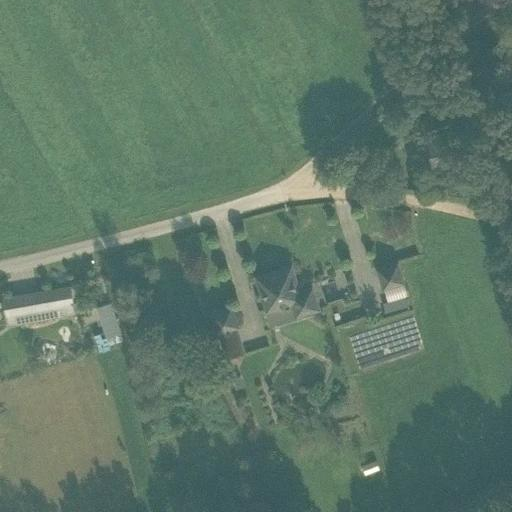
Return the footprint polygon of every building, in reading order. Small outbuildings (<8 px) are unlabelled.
[(444,141),(428,148),(433,163),(456,154),(450,139),(449,140),(447,133),(442,135),(444,141)] [(377,267),(383,288),(404,282),(398,260),(377,267)] [(293,301),(297,314),(318,307),(311,286),(299,290),(291,265),(257,275),(267,309),(293,301)] [(13,318),(14,323),(62,314),(57,288),(4,298),(8,318),(13,318)] [(111,301),(96,306),(103,325),(117,320),(111,301)] [(211,311),(217,332),(238,326),(232,305),(211,311)] [(360,369),(425,350),(414,312),(349,332),(360,369)] [(240,374),(232,377),(236,388),(244,385),(240,374)]
